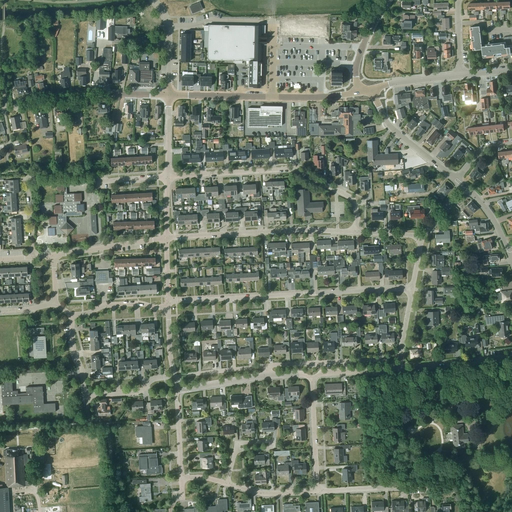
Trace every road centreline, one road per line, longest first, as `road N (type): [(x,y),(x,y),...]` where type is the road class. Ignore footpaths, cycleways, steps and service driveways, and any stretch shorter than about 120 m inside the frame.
road 1 (residential): [(168,301),(413,287)]
road 2 (residential): [(167,176),(298,170),(354,201),(355,232)]
road 3 (secondary): [(168,95),(319,97),(357,88)]
road 4 (residential): [(166,237),(355,232)]
road 5 (secondary): [(3,109),(93,94),(168,95)]
road 6 (tertiary): [(456,179),(384,120),(379,83)]
